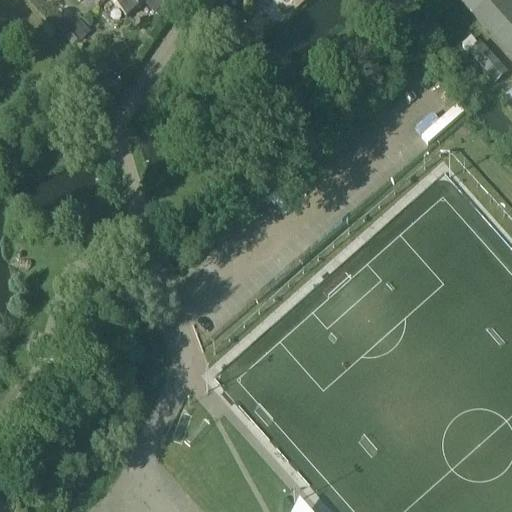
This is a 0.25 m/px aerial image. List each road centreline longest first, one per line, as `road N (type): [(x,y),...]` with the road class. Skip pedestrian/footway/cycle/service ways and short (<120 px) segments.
road 1 (unclassified): [(123,511),(117,505),(189,368),(146,242)]
road 2 (residential): [(146,242),(115,139),(122,111),(175,27),(173,0)]
